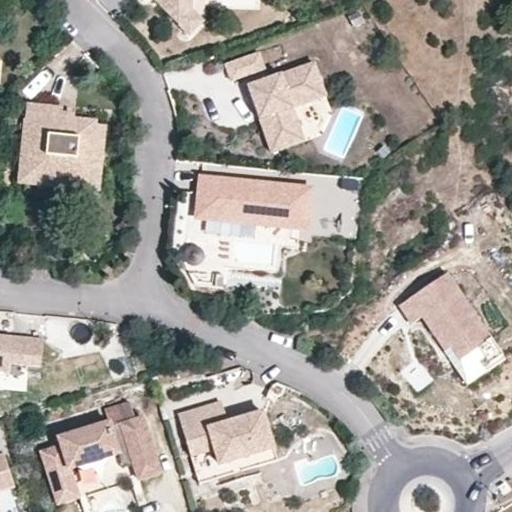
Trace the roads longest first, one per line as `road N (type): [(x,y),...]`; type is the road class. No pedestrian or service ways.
road 1 (residential): [(70,0),(139,62),(154,91),(156,210),(141,305)]
road 2 (residential): [(141,305),(329,378),(381,438)]
road 3 (residential): [(0,291),(141,305)]
